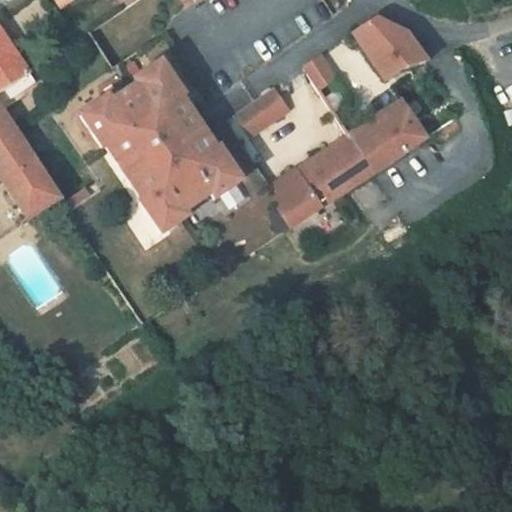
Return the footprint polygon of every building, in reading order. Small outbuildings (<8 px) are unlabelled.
[(352,33),(385,83),(404,71),(426,63),(406,35),(375,20),(372,20),(352,33)] [(0,92),(29,74),(0,32),(0,92)] [(320,56),(302,69),(317,90),(334,80),(320,56)] [(123,94),(161,150),(198,125),(179,98),(183,95),(161,63),(133,81),(136,86),(123,94)] [(0,104),(34,83),(29,74),(0,92),(0,104)] [(274,88),(234,117),(252,136),(289,111),(274,88)] [(105,146),(123,174),(161,150),(123,94),(110,103),(107,98),(79,116),(101,149),(105,146)] [(401,101),(349,136),(375,173),(427,140),(401,101)] [(0,180),(28,221),(58,201),(0,114),(0,180)] [(216,152),(198,125),(161,150),(123,174),(142,202),(138,204),(161,237),(188,219),(185,214),(211,196),(214,201),(242,183),(220,150),(216,152)] [(270,188),(266,191),(290,229),(319,209),(375,173),(348,136),(329,148),(295,171),(270,188)]
